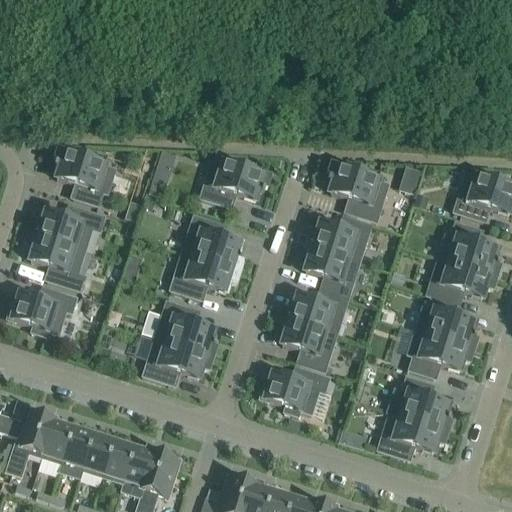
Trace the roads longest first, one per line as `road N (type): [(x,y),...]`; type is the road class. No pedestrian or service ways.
road 1 (residential): [(216,425),(295,173)]
road 2 (residential): [(457,501),(216,425)]
road 3 (residential): [(216,425),(0,357)]
road 4 (residential): [(457,501),(511,330)]
